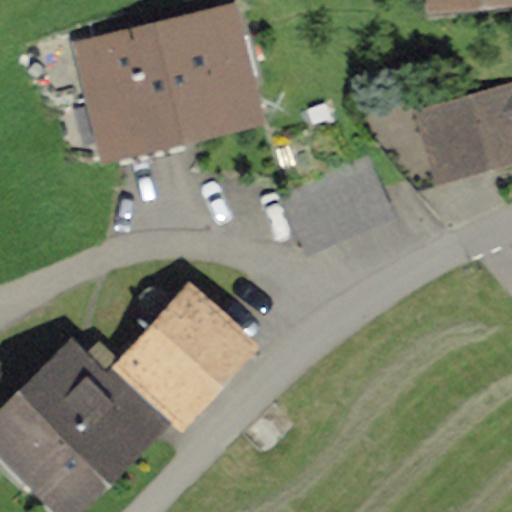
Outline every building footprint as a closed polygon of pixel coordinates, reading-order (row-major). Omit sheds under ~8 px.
[(228,12),(48,52),(79,187),(258,147),(228,12)] [(511,87),(424,110),(441,174),(511,156),(511,87)] [(368,151),(277,189),(302,249),(393,211),(368,151)] [(242,346),(182,295),(111,378),(171,429),(242,346)] [(68,511),(142,434),(60,357),(0,420),(0,476),(38,511),(68,511)]
